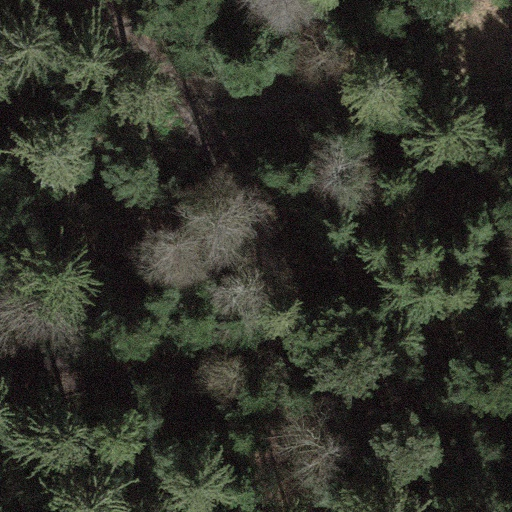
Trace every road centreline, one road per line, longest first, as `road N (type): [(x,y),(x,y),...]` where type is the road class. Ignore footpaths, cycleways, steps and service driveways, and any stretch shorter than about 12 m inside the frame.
road 1 (track): [(420,511),(313,236),(151,31),(116,0)]
road 2 (track): [(209,109),(511,96)]
